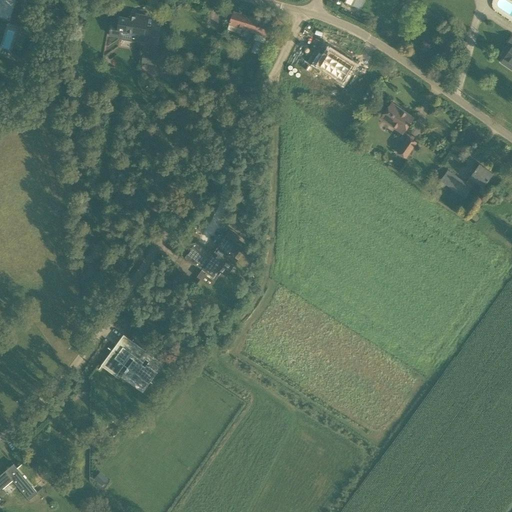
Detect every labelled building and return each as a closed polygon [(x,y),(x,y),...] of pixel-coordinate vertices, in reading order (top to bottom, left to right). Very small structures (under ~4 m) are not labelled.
[(16,0),(0,0),(0,14),(1,12),(11,16),(16,0)] [(411,1),(408,6),(414,10),(417,5),(411,1)] [(25,11),(20,27),(28,29),(33,14),(25,11)] [(229,25),(227,30),(241,34),(242,29),(251,32),(249,39),(245,38),(240,54),(244,55),(242,62),(238,61),(236,69),(249,73),(251,66),(254,67),(261,43),(256,42),(258,34),(267,37),(271,24),(233,12),(229,25)] [(134,20),(129,19),(119,17),(118,25),(111,23),(109,33),(120,35),(119,39),(135,42),(135,39),(154,43),(156,29),(146,27),(148,16),(135,14),(134,20)] [(19,55),(25,38),(17,36),(11,53),(19,55)] [(511,46),(503,59),(511,64),(511,36),(508,42),(511,44),(511,46)] [(318,50),(310,63),(335,79),(337,76),(343,79),(352,64),(351,63),(349,65),(339,59),(341,57),(329,49),(326,55),(318,50)] [(143,51),(141,63),(156,65),(157,53),(143,51)] [(414,118),(391,102),(380,118),(403,134),(414,118)] [(406,158),(416,143),(408,137),(397,153),(406,158)] [(440,180),(441,181),(438,185),(443,188),(446,184),(464,198),(472,188),(471,188),(475,181),(483,187),(493,174),(479,164),(470,177),(465,184),(447,170),(440,180)] [(226,276),(232,266),(236,260),(233,258),(242,246),(236,242),(239,237),(229,230),(209,260),(192,248),(196,243),(195,243),(185,258),(202,270),(197,276),(211,286),(221,272),(226,276)] [(223,327),(215,319),(209,325),(217,333),(223,327)] [(148,380),(155,371),(155,372),(162,363),(152,356),(152,357),(148,355),(149,353),(132,340),(125,349),(126,350),(124,352),(117,347),(115,350),(119,352),(118,354),(108,347),(107,348),(112,351),(99,369),(102,365),(117,376),(118,375),(117,374),(130,357),(133,359),(124,372),(125,373),(129,368),(147,382),(148,381),(152,383),(148,380)] [(188,361),(194,352),(187,347),(181,356),(188,361)] [(123,387),(109,394),(120,416),(134,408),(123,387)] [(0,490),(12,480),(29,500),(37,493),(17,469),(22,464),(14,470),(11,467),(14,464),(13,464),(0,475),(0,490)]
